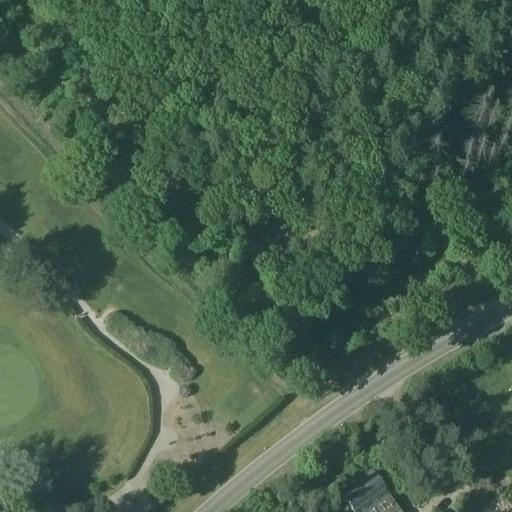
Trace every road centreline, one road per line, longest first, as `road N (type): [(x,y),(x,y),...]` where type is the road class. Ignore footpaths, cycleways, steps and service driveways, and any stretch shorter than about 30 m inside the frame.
road 1 (track): [(321,425),(0,95)]
road 2 (secondary): [(511,307),(383,382),(211,511)]
